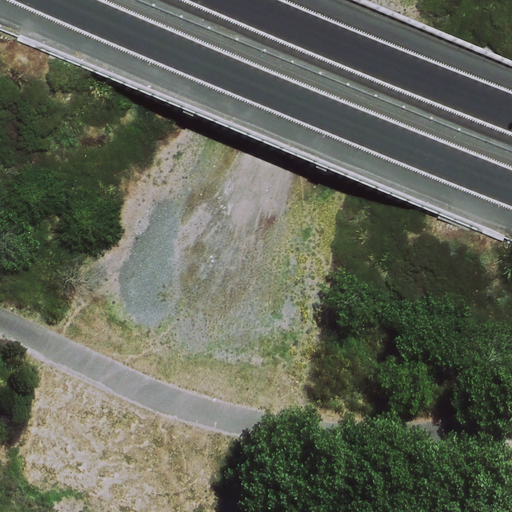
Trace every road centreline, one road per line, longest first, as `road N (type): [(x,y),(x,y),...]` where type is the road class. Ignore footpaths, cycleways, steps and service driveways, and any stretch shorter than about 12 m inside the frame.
road 1 (motorway): [(511,187),(51,0)]
road 2 (motorway): [(243,0),(511,113)]
